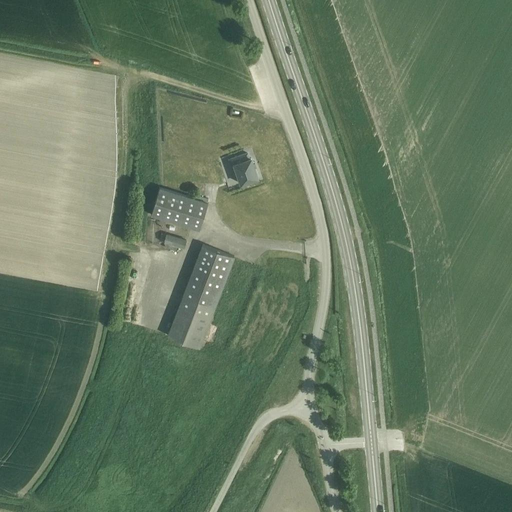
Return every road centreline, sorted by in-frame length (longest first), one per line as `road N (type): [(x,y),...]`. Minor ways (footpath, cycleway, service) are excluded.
road 1 (primary): [(371,440),(351,257),(272,0)]
road 2 (unclassified): [(304,407),(330,264),(319,201),(251,0)]
road 3 (unclassified): [(213,511),(261,418),(304,407)]
